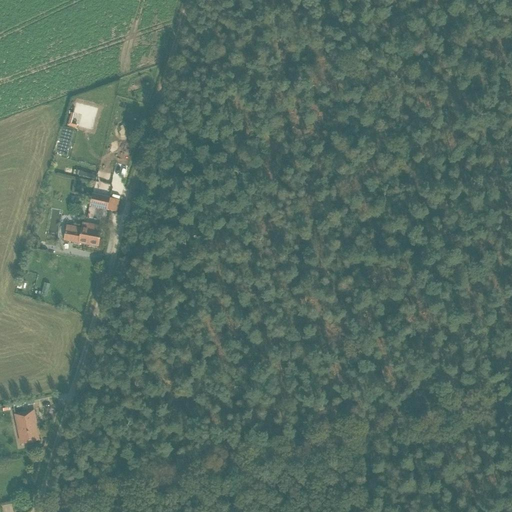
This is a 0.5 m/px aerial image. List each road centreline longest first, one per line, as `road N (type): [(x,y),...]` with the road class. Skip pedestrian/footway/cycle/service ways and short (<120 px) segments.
road 1 (unclassified): [(36,511),(129,202)]
road 2 (track): [(190,0),(129,202)]
